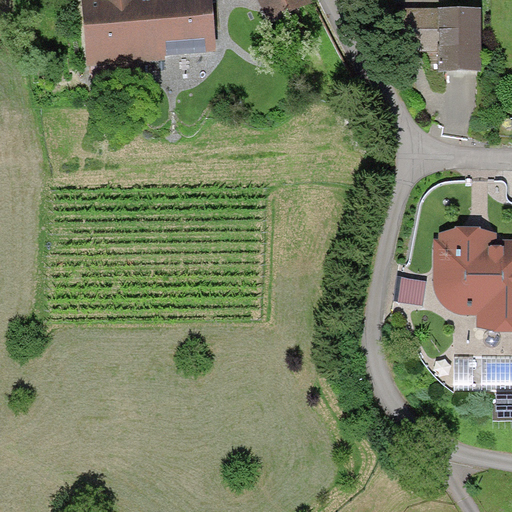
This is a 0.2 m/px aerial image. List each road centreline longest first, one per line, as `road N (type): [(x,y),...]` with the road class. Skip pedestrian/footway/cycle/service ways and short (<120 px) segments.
road 1 (residential): [(412,153),(381,248),(369,339),(424,434),(467,453),(511,458)]
road 2 (residential): [(331,0),(412,153)]
